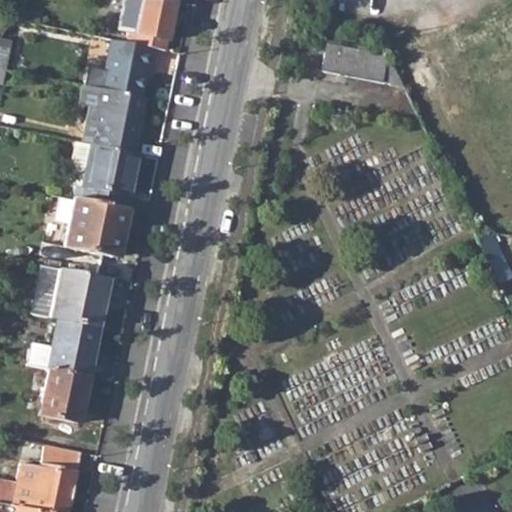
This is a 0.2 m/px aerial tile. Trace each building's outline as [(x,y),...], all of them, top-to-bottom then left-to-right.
[(153,49),(163,51),(165,40),(172,7),(139,0),(122,0),(119,17),(136,20),(133,33),(130,45),(153,49)] [(11,20),(36,26),(38,13),(20,9),(11,20)] [(117,30),(133,33),(136,20),(119,17),(117,30)] [(99,90),(137,98),(144,65),(149,66),(153,49),(130,45),(110,40),(99,90)] [(319,70),(402,86),(390,60),(381,59),(382,51),(356,45),(355,50),(324,44),(319,70)] [(88,144),(131,153),(142,99),(137,98),(99,90),(81,86),(77,107),(86,109),(80,142),(88,144)] [(69,181),(75,182),(80,184),(88,144),(80,142),(73,141),(66,174),(69,181)] [(72,198),(124,209),(126,195),(128,195),(137,154),(131,153),(88,144),(80,184),(75,182),(72,198)] [(61,247),(116,258),(126,210),(124,209),(72,198),(61,247)] [(28,315),(46,318),(57,269),(39,266),(28,315)] [(106,280),(57,269),(46,318),(55,321),(96,329),(106,280)] [(46,318),(40,346),(49,348),(55,321),(46,318)] [(96,329),(55,321),(49,348),(40,346),(28,344),(24,364),(32,366),(46,369),(86,377),(96,329)] [(24,408),(38,410),(46,369),(32,366),(24,408)] [(38,410),(37,414),(78,422),(86,377),(46,369),(38,410)] [(76,432),(78,422),(37,414),(35,424),(76,432)] [(12,438),(42,444),(44,432),(14,425),(12,438)] [(13,505),(28,508),(47,511),(65,511),(78,452),(42,444),(38,460),(37,465),(17,461),(12,487),(0,484),(0,502),(8,504),(13,505)] [(17,461),(37,465),(38,460),(19,456),(17,461)] [(47,511),(28,508),(13,505),(8,504),(0,502),(0,511),(47,511)]
